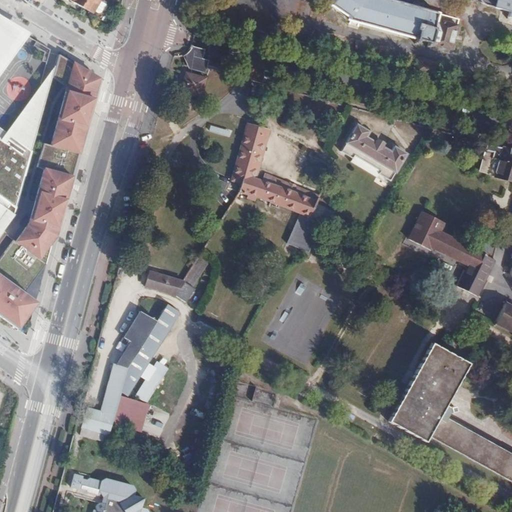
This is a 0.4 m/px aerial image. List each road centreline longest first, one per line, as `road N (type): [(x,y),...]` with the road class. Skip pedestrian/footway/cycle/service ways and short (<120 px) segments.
road 1 (secondary): [(138,71),(51,378)]
road 2 (residential): [(0,4),(91,57),(138,71)]
road 3 (secondary): [(51,378),(15,511)]
